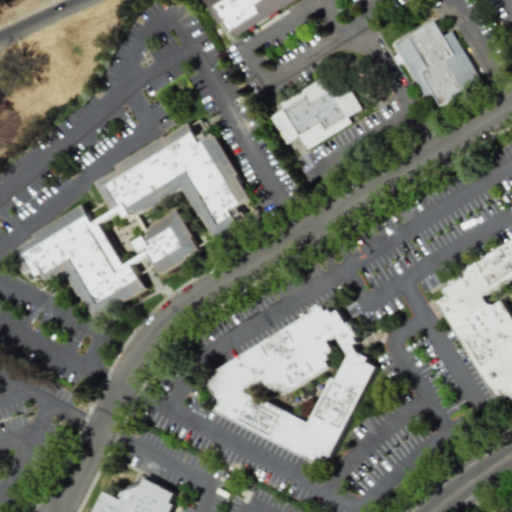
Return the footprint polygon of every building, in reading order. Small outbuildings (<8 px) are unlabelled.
[(203,0),(230,45),(300,0),(203,0)] [(396,45),(435,22),(444,37),(454,31),(484,82),(442,107),(434,93),(427,97),(396,45)] [(271,117),(287,144),(301,136),(309,150),(354,123),(349,117),(364,108),(341,69),(303,88),(308,96),(271,117)] [(253,198),(216,134),(213,137),(201,119),(192,125),(191,123),(167,138),(165,136),(117,165),(120,170),(99,183),(114,209),(95,222),(84,205),(35,235),(38,240),(16,253),(42,291),(69,275),(99,323),(150,289),(136,266),(151,256),(166,277),(204,252),(201,247),(261,212),(253,198)] [(439,294),(511,251),(511,411),(510,413),(439,294)] [(215,408),(220,378),(331,313),(385,365),(330,467),(215,408)] [(146,477),(142,486),(124,491),(121,496),(124,497),(123,499),(106,490),(94,511),(173,511),(178,503),(176,502),(175,504),(173,502),(178,493),(146,477)]
